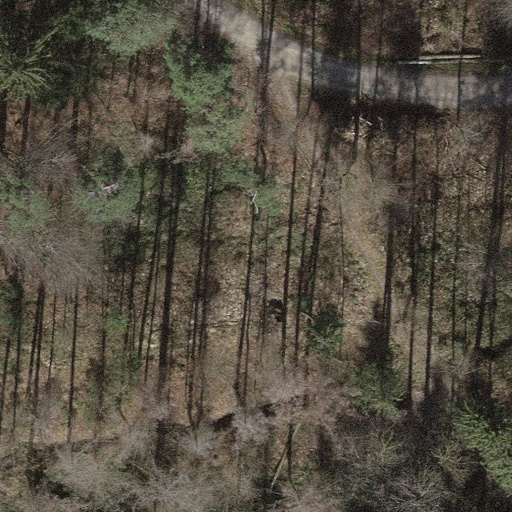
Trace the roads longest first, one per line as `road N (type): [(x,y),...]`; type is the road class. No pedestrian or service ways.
road 1 (track): [(265,61),(415,349),(511,475)]
road 2 (track): [(182,0),(265,61),(383,85),(511,87)]
